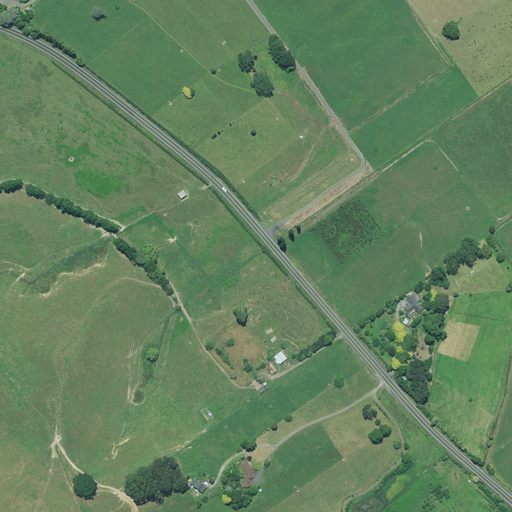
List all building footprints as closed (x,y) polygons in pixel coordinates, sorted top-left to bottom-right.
[(187,195),(183,190),(178,194),(181,199),(187,195)] [(417,302),(414,295),(407,298),(410,304),(405,309),(411,315),(416,311),(419,314),(424,308),(417,302)] [(411,319),(409,321),(405,318),(406,315),(403,314),(399,320),(409,327),(414,320),(411,319)] [(287,359),(281,351),(274,357),(277,360),(275,361),(278,364),(279,363),(280,364),(287,359)] [(277,371),(271,363),(267,367),(272,374),(277,371)] [(252,471),(249,461),(241,464),(246,478),(241,479),(243,485),(242,485),(243,488),(246,487),(246,488),(252,486),(249,479),(253,478),(251,472),(252,471)] [(207,487),(195,478),(191,484),(202,493),(207,487)]
